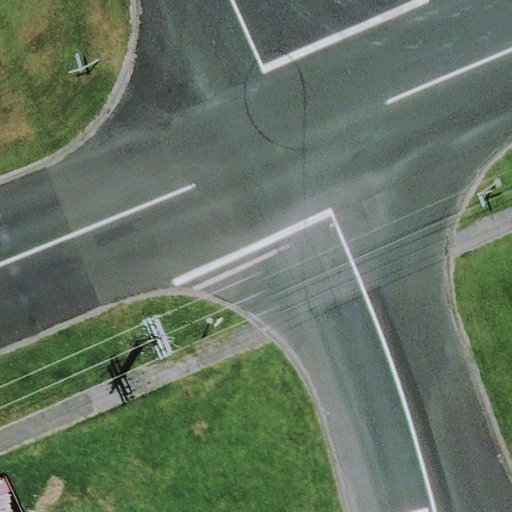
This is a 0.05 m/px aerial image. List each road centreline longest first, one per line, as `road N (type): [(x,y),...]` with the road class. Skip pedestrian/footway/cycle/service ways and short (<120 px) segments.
road 1 (residential): [(434,511),(355,265),(300,143)]
road 2 (residential): [(300,143),(0,263)]
road 3 (residential): [(511,51),(300,143)]
road 4 (residential): [(238,0),(300,143)]
